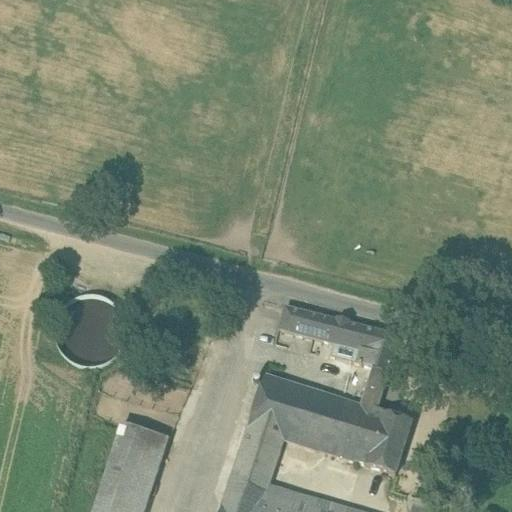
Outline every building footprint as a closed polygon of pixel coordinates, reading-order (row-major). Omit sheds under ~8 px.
[(125,349),(127,335),(125,321),(117,310),(105,302),(91,299),(77,302),(65,310),(58,322),(55,336),(58,350),(66,362),(78,369),(92,372),(105,369),(117,361),(125,349)] [(400,340),(287,311),(281,332),(362,353),(359,366),(360,367),(359,369),(362,370),(363,368),(374,371),(362,409),(377,413),(400,340)] [(362,409),(266,378),(239,459),(275,470),(283,442),(345,462),(362,409)] [(377,413),(362,409),(345,462),(364,468),(359,486),(388,495),(394,476),(396,477),(413,425),(377,413)] [(146,511),(169,442),(123,427),(95,511),(146,511)] [(347,511),(268,489),(270,483),(235,472),(221,511),(347,511)] [(424,511),(427,504),(417,501),(413,511),(424,511)]
